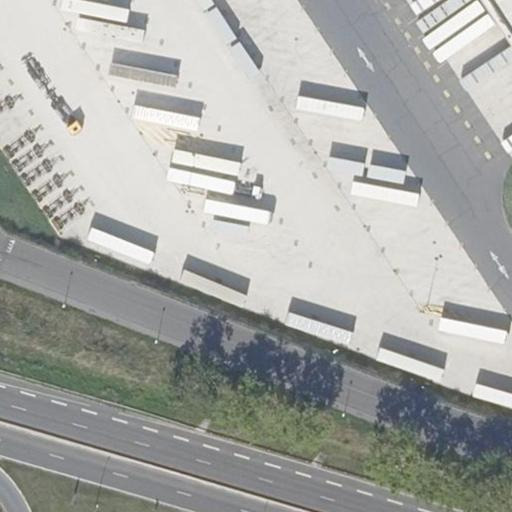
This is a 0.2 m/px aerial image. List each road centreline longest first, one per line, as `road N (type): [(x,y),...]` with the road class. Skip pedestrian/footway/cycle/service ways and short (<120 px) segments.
road 1 (secondary): [(371,511),(0,403)]
road 2 (secondary): [(0,446),(222,511)]
